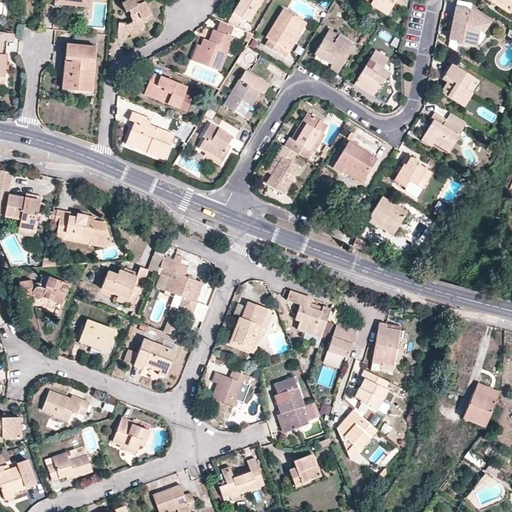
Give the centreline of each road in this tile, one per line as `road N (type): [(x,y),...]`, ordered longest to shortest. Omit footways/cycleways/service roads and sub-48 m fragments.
road 1 (residential): [(433,0),(416,106),(406,121),(373,122),(303,87),(290,96),(223,213)]
road 2 (tertiary): [(511,310),(247,223)]
road 3 (residential): [(193,9),(113,73),(101,161)]
road 4 (residential): [(182,408),(56,367),(22,364)]
road 5 (residential): [(42,511),(194,451)]
road 6 (residential): [(182,408),(233,263)]
road 7 (residential): [(233,263),(368,312)]
road 8 (tertiary): [(223,213),(101,161)]
